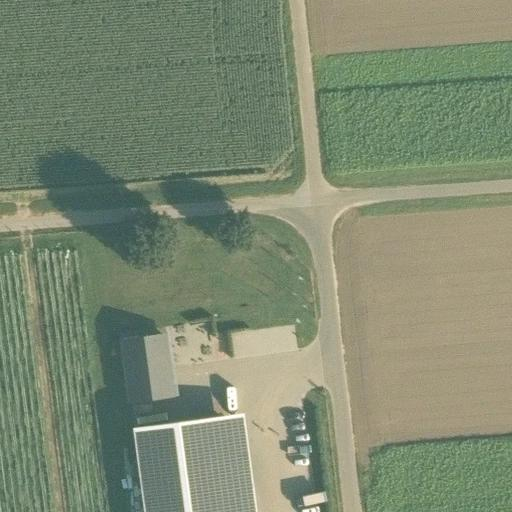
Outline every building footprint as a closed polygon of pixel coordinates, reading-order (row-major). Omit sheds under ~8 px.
[(119,318),(122,342),(158,337),(164,336),(161,312),(119,318)] [(160,354),(158,337),(122,342),(130,401),(166,396),(165,391),(160,354)] [(188,350),(160,354),(165,391),(193,388),(188,350)] [(255,511),(242,414),(221,417),(233,511),(255,511)] [(134,429),(144,511),(233,511),(221,417),(149,427),(134,429)]
